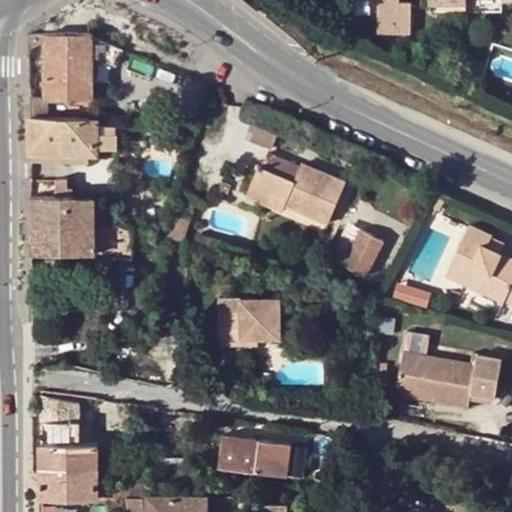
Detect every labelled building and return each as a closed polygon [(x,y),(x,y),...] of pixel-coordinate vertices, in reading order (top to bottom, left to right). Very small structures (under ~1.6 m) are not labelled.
[(400,0),(377,0),(377,34),(412,34),(412,2),(400,2),(400,0)] [(89,33),(44,32),(46,98),(93,99),(91,56),(89,33)] [(116,66),(123,51),(93,39),(93,32),(89,33),(91,56),(116,66)] [(95,117),(32,117),(33,154),(91,154),(96,154),(95,117)] [(253,123),(251,136),(275,141),(278,128),(253,123)] [(246,198),(264,206),(269,194),(288,203),(287,205),(330,224),(348,180),(303,162),(302,167),(296,180),(278,172),(285,159),(270,153),(265,167),(260,165),(246,198)] [(91,154),(33,154),(33,161),(91,162),(91,154)] [(302,167),(285,159),(278,172),(296,180),(302,167)] [(269,194),(264,206),(283,213),(287,205),(288,203),(269,194)] [(34,224),(98,224),(98,197),(34,195),(34,224)] [(179,198),(176,210),(168,236),(185,240),(193,215),(196,202),(179,198)] [(331,257),(343,263),(361,227),(349,221),(331,257)] [(98,257),(112,258),(110,223),(98,224),(34,224),(35,252),(98,252),(98,257)] [(110,223),(112,258),(134,257),(136,230),(110,223)] [(470,224),(447,272),(506,299),(511,285),(511,263),(494,256),(497,249),(486,244),(490,234),(470,224)] [(386,240),(361,227),(343,263),(367,276),(386,240)] [(502,239),(490,234),(486,244),(497,249),(502,239)] [(511,255),(497,249),(494,256),(511,263),(511,255)] [(35,272),(37,337),(54,336),(54,272),(35,272)] [(431,302),(435,288),(401,279),(397,293),(431,302)] [(288,303),(231,303),(232,351),(269,351),(270,343),(288,343),(288,303)] [(430,346),(405,342),(404,351),(429,355),(430,346)] [(215,345),(192,344),(193,380),(215,380),(215,345)] [(429,355),(404,351),(399,381),(425,385),(424,397),(470,405),(472,393),(497,397),(503,358),(478,353),(477,363),(429,355)] [(215,380),(193,380),(193,387),(215,392),(215,380)] [(425,385),(399,381),(397,392),(424,397),(425,385)] [(43,447),(81,447),(81,403),(44,395),(43,447)] [(292,443),(225,434),(221,464),(303,475),(306,450),(292,448),(292,443)] [(81,447),(43,447),(43,465),(101,466),(100,460),(100,448),(81,447)] [(123,448),(100,448),(100,460),(123,459),(123,448)] [(43,465),(43,500),(127,497),(126,511),(142,511),(143,496),(143,480),(101,480),(101,466),(43,465)] [(449,493),(446,511),(479,511),(482,498),(449,493)] [(210,496),(148,496),(147,511),(209,511),(210,502),(210,496)] [(288,511),(288,504),(243,503),(242,511),(288,511)]
